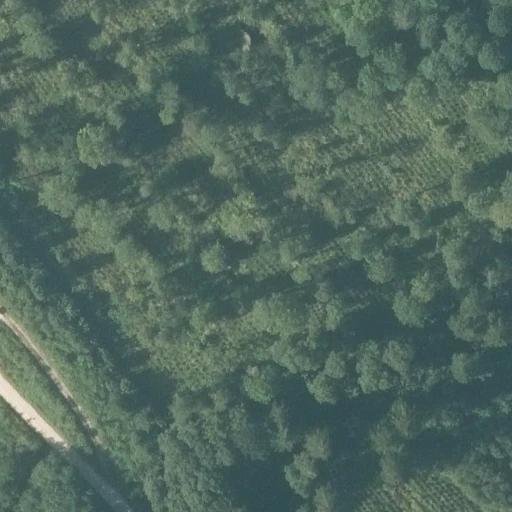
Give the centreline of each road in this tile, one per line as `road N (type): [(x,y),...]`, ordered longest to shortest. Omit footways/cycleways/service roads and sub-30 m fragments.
road 1 (track): [(0,317),(67,401),(128,511)]
road 2 (track): [(123,511),(0,385)]
